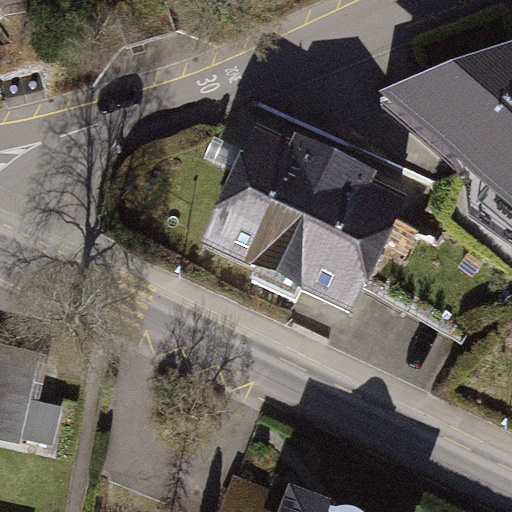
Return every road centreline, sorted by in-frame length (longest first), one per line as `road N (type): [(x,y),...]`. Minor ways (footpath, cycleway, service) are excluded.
road 1 (secondary): [(0,245),(511,491)]
road 2 (residential): [(0,159),(207,93),(428,0)]
